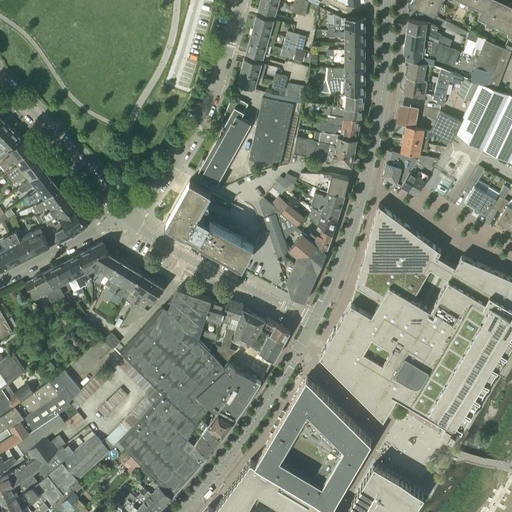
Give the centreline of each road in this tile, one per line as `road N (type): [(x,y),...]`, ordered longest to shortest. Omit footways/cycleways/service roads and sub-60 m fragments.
road 1 (residential): [(126,216),(177,164),(201,119),(239,0)]
road 2 (secondary): [(178,511),(263,405),(314,319)]
road 3 (tertiary): [(314,319),(170,249),(126,216)]
road 4 (tertiary): [(126,216),(0,82)]
road 5 (secondary): [(365,176),(384,72),(385,0)]
road 6 (unclassified): [(511,269),(365,176)]
road 7 (secondary): [(314,319),(365,176)]
road 8 (residential): [(0,279),(126,216)]
